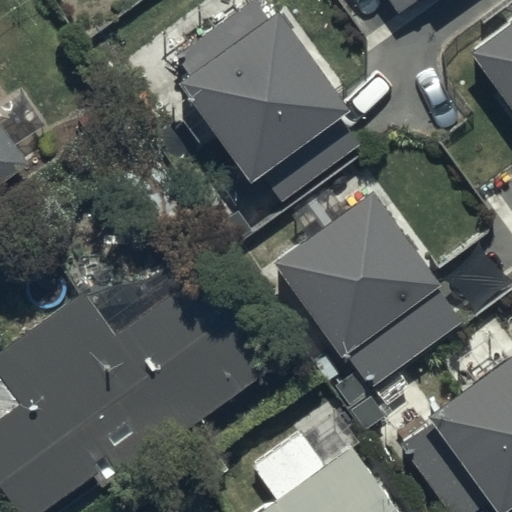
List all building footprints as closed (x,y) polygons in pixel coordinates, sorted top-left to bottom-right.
[(275,0),(249,0),(171,58),(266,185),(361,114),(275,0)] [(511,4),(468,38),(511,96),(511,4)] [(0,183),(30,162),(20,148),(55,123),(26,84),(0,102),(0,183)] [(96,149),(152,234),(192,207),(166,168),(174,163),(144,118),(96,149)] [(371,175),(276,247),(371,373),(466,302),(371,175)] [(0,377),(18,401),(0,414),(0,482),(22,511),(40,511),(105,465),(118,482),(279,362),(208,267),(115,336),(82,291),(0,351),(0,377)] [(511,476),(511,328),(396,415),(467,510),(511,476)] [(398,511),(353,447),(324,467),(300,432),(251,466),(276,502),(261,511),(398,511)]
